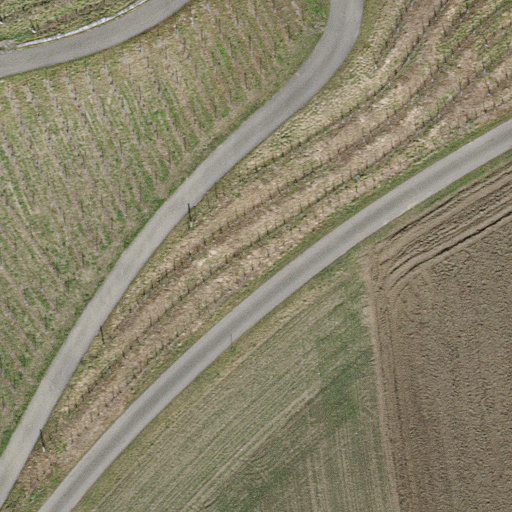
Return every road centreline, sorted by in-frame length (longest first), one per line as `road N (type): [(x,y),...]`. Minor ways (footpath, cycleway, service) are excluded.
road 1 (track): [(347,0),(344,29),(322,68),(154,230),(70,354),(0,488)]
road 2 (unclassified): [(511,133),(320,254),(200,354),(55,511)]
road 3 (track): [(0,65),(129,28),(170,0)]
